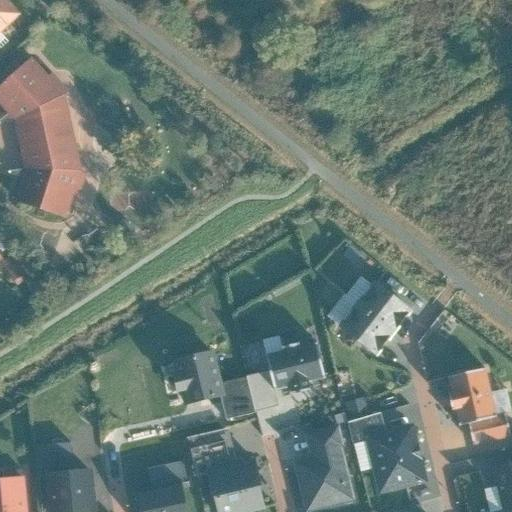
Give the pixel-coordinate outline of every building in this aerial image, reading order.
[(0,0),(0,33),(24,12),(12,0),(0,0)] [(35,59),(0,89),(0,104),(19,123),(28,172),(19,203),(71,220),(88,177),(68,94),(73,91),(56,74),(53,77),(35,59)] [(137,230),(124,221),(116,231),(130,241),(137,230)] [(13,255),(6,260),(17,279),(24,274),(13,255)] [(413,311),(378,283),(360,305),(395,333),(413,311)] [(395,333),(360,305),(342,327),(377,355),(395,333)] [(322,378),(316,345),(271,354),(275,372),(278,386),(292,383),(294,391),(311,387),(310,381),(322,378)] [(215,350),(176,358),(185,402),(224,394),(221,382),(215,350)] [(485,371),(451,378),(460,423),(472,420),(477,442),(509,436),(505,417),(494,419),(485,371)] [(250,377),(257,411),(282,406),(278,386),(275,372),(250,377)] [(257,411),(250,377),(221,382),(224,394),(228,417),(257,411)] [(370,440),(370,436),(388,432),(384,414),(350,422),(355,444),(370,440)] [(298,461),(308,511),(311,511),(357,503),(346,448),(347,447),(343,425),(308,432),(313,458),(298,461)] [(383,492),(429,481),(416,425),(388,432),(370,436),(370,440),(383,492)] [(198,472),(210,469),(220,511),(242,511),(266,507),(254,459),(236,464),(228,431),(191,440),(198,472)] [(37,477),(52,476),(54,511),(95,511),(93,470),(71,472),(69,445),(35,447),(37,477)] [(152,487),(139,489),(144,511),(194,511),(183,461),(149,468),(152,487)] [(503,511),(511,510),(511,463),(490,469),(499,511),(503,511)] [(24,478),(0,480),(0,511),(27,510),(24,478)]
